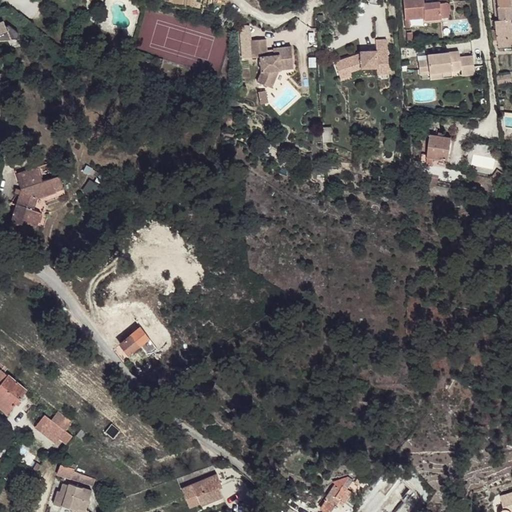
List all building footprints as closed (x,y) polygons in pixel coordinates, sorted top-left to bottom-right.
[(402,0),(406,28),(410,29),(410,20),(425,18),(426,21),(440,19),(438,2),(424,4),(423,0),(402,0)] [(511,0),(493,0),(495,12),(508,10),(508,6),(511,5),(511,0)] [(438,2),(440,19),(449,18),(448,3),(440,5),(441,2),(438,2)] [(495,12),(496,21),(507,19),(509,19),(508,10),(495,12)] [(497,42),(498,48),(511,46),(511,39),(510,40),(507,19),(496,21),(493,22),(496,42),(497,42)] [(3,21),(0,21),(0,39),(19,39),(19,33),(9,25),(6,26),(3,21)] [(266,39),(251,40),(253,57),(260,56),(262,71),(258,81),(268,86),(275,69),(280,68),(282,68),(281,65),(294,63),(291,45),(274,47),(274,49),(274,54),(268,55),(267,50),(266,39)] [(359,56),(332,62),(337,78),(348,75),(347,72),(360,70),(375,69),(375,62),(387,61),(386,41),(375,41),(375,52),(359,52),(359,56)] [(458,53),(426,56),(426,62),(417,63),(418,73),(428,72),(429,81),(442,79),(442,73),(450,72),(450,63),(459,62),(460,71),(461,77),(474,76),(472,57),(458,58),(458,53)] [(387,61),(375,62),(375,69),(376,76),(388,75),(387,61)] [(450,63),(450,72),(460,71),(459,62),(450,63)] [(280,68),(275,69),(268,86),(272,87),(280,68)] [(429,136),(425,166),(446,169),(450,138),(429,136)] [(38,169),(15,173),(22,193),(12,221),(21,225),(25,221),(29,222),(33,213),(40,197),(49,180),(42,181),(38,169)] [(64,188),(64,184),(55,179),(49,180),(40,197),(56,195),(56,188),(64,188)] [(39,217),(33,213),(29,222),(36,224),(39,217)] [(139,348),(129,336),(119,344),(129,356),(139,348)] [(0,371),(0,382),(18,398),(25,390),(0,371)] [(18,398),(0,382),(0,408),(6,414),(18,398)] [(52,424),(43,417),(32,429),(42,437),(46,432),(52,424)] [(69,436),(52,424),(46,432),(63,444),(69,436)] [(85,437),(78,430),(75,436),(82,442),(85,437)] [(72,469),(58,464),(54,475),(68,479),(71,472),(72,469)] [(89,479),(71,472),(68,479),(88,485),(89,479)] [(215,485),(213,477),(188,484),(195,504),(216,497),(214,491),(212,486),(215,485)] [(85,508),(90,491),(59,480),(56,490),(53,489),(49,504),(73,511),(86,511),(88,509),(85,508)] [(337,486),(332,483),(327,493),(341,501),(346,488),(339,484),(337,486)] [(188,484),(177,488),(184,507),(195,504),(188,484)] [(511,485),(496,491),(500,504),(504,503),(508,505),(510,508),(511,507),(511,485)] [(341,501),(327,493),(325,499),(322,497),(317,508),(325,511),(348,511),(353,507),(341,501)] [(504,503),(500,504),(498,506),(496,508),(496,511),(509,511),(510,511),(510,508),(508,505),(504,503)]
